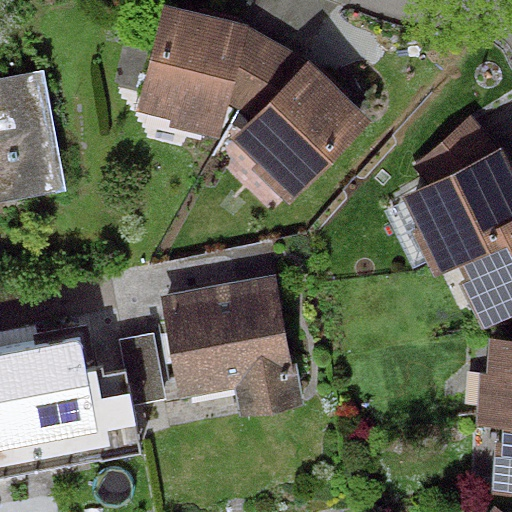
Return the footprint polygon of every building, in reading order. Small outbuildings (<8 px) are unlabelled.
[(249,26),(164,4),(136,110),(170,119),(169,126),(220,138),(228,104),(253,118),(231,138),(257,164),(251,171),(290,206),(372,121),(309,62),(249,26)] [(44,71),(0,79),(0,203),(67,191),(44,71)] [(428,182),(499,148),(471,114),(414,166),(428,182)] [(511,511),(511,167),(501,147),(499,148),(428,182),(401,195),(404,200),(417,225),(410,230),(427,262),(435,277),(460,266),(466,279),(459,283),(482,329),(497,325),(500,339),(489,338),(487,373),(481,373),(476,425),(504,429),(503,442),(495,442),(492,490),(504,492),(500,509),(494,505),(489,511),(511,511)] [(417,225),(404,200),(384,210),(412,269),(427,262),(410,230),(417,225)] [(276,275),(161,296),(180,399),(236,388),(241,414),(304,403),(297,362),(292,363),(276,275)] [(92,322),(0,339),(0,466),(115,445),(102,377),(92,322)] [(118,338),(125,372),(132,406),(166,399),(153,331),(118,338)] [(125,372),(102,377),(115,445),(118,457),(141,453),(132,406),(125,372)] [(57,511),(54,494),(0,504),(0,511),(57,511)]
